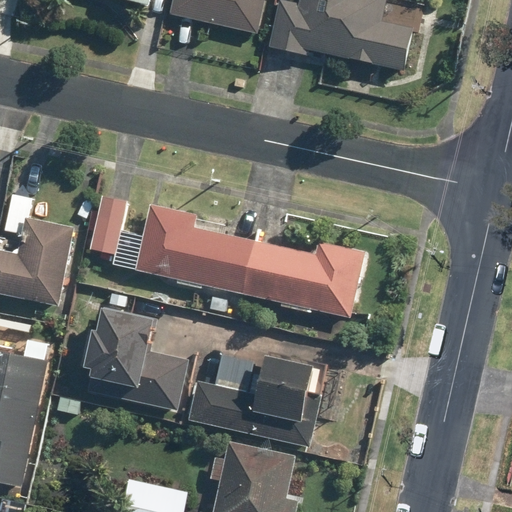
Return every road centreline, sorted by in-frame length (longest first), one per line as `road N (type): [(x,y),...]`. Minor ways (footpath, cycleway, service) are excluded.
road 1 (residential): [(496,188),(0,79)]
road 2 (residential): [(424,511),(496,188)]
